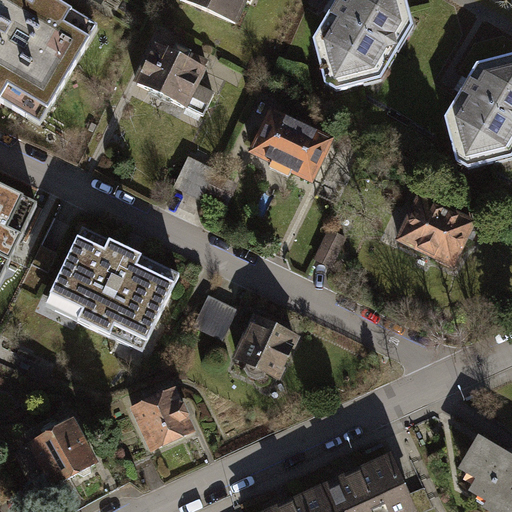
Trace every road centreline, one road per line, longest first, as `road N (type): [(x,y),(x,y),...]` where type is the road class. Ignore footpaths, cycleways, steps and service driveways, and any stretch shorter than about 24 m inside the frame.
road 1 (residential): [(0,152),(408,349),(433,384)]
road 2 (residential): [(158,511),(433,384)]
